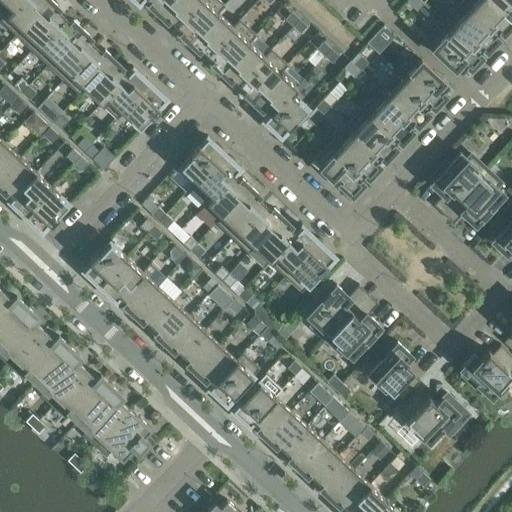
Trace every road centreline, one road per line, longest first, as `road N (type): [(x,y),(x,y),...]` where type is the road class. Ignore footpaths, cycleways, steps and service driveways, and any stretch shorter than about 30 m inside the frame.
road 1 (residential): [(354,237),(345,247),(454,350),(501,295),(393,196)]
road 2 (residential): [(44,270),(205,98)]
road 3 (residential): [(209,430),(44,270)]
road 4 (residential): [(205,98),(354,237)]
road 5 (residential): [(393,196),(511,66)]
road 6 (residential): [(99,0),(205,98)]
road 7 (residential): [(299,511),(209,430)]
